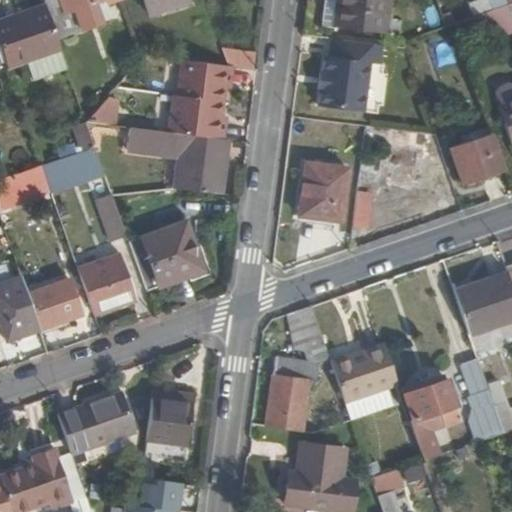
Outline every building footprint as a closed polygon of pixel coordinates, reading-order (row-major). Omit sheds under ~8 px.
[(44,9),(55,41),(102,25),(94,3),(102,0),(106,0),(108,3),(117,0),(46,0),(42,2),(44,9)] [(142,0),(149,18),(184,6),(182,0),(142,0)] [(334,0),(332,26),(384,33),(388,0),(334,0)] [(0,45),(15,67),(26,63),(59,52),(55,41),(44,9),(0,23),(0,45)] [(495,28),(500,44),(511,40),(511,30),(509,23),(495,28)] [(385,47),(335,41),(333,59),(328,59),(322,109),(367,115),(373,65),(382,66),(385,47)] [(26,63),(33,83),(66,71),(59,52),(26,63)] [(170,97),(165,133),(217,140),(220,140),(222,125),(217,124),(223,84),(228,84),(230,68),(226,68),(181,61),(176,97),(170,97)] [(511,99),(497,105),(510,145),(511,144),(511,99)] [(104,101),(84,124),(112,127),(116,102),(104,101)] [(120,150),(174,157),(169,191),(215,197),(218,179),(211,178),(217,140),(165,133),(123,128),(120,150)] [(393,128),(386,179),(413,183),(417,156),(421,156),(422,146),(431,147),(433,133),(393,128)] [(449,150),(460,184),(501,171),(489,136),(449,150)] [(217,140),(211,178),(218,179),(223,141),(220,140),(217,140)] [(69,158),(39,168),(44,181),(73,170),(69,158)] [(304,162),(297,215),(338,221),(346,167),(304,162)] [(44,181),(39,168),(15,177),(20,193),(45,185),(44,181)] [(15,177),(0,182),(0,209),(48,193),(45,185),(20,193),(15,177)] [(169,191),(168,205),(213,210),(215,197),(169,191)] [(370,229),(372,192),(355,191),(353,228),(370,229)] [(111,192),(93,198),(108,240),(125,234),(111,192)] [(138,236),(156,287),(187,276),(184,266),(197,262),(183,220),(138,236)] [(133,302),(116,258),(75,272),(91,317),(133,302)] [(184,266),(187,276),(200,271),(197,262),(184,266)] [(453,292),(467,334),(511,318),(511,289),(507,274),(453,292)] [(26,297),(20,281),(0,287),(0,310),(5,325),(0,326),(0,328),(5,343),(38,332),(26,297)] [(26,297),(38,332),(74,320),(62,284),(26,297)] [(287,315),(298,350),(309,352),(314,366),(318,367),(317,374),(332,369),(332,368),(311,307),(287,315)] [(332,369),(344,405),(396,386),(382,346),(364,353),(365,356),(332,368),(332,369)] [(276,361),(267,427),(301,432),(309,384),(315,386),(317,374),(318,367),(314,366),(276,361)] [(462,377),(471,409),(467,421),(475,442),(502,432),(485,385),(481,373),(462,377)] [(405,392),(411,412),(408,413),(419,452),(434,447),(429,431),(443,426),(438,410),(453,406),(446,380),(405,392)] [(121,395),(56,417),(69,454),(73,467),(87,462),(82,450),(90,447),(91,449),(134,434),(121,395)] [(171,404),(150,401),(145,442),(188,448),(171,404)] [(300,444),(296,476),(289,474),(285,506),(338,511),(352,511),(357,481),(342,479),(347,450),(300,444)] [(21,468),(0,475),(0,482),(10,511),(31,511),(49,506),(50,511),(55,511),(76,505),(60,458),(56,447),(30,456),(31,459),(33,464),(21,468)] [(73,467),(69,454),(60,458),(76,505),(86,502),(73,467)] [(19,463),(21,468),(33,464),(31,459),(19,463)] [(403,511),(404,511),(396,487),(408,483),(403,467),(370,478),(381,511),(403,511)] [(10,511),(0,482),(0,511),(10,511)]
